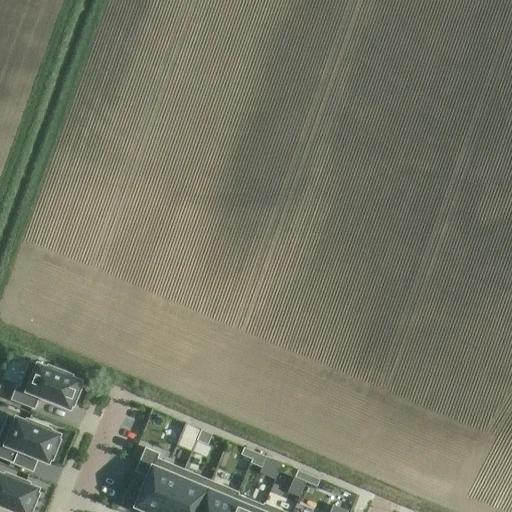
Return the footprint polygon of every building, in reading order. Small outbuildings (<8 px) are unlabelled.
[(39,396),(69,408),(70,403),(72,404),(79,386),(77,386),(79,381),(69,377),(70,376),(48,367),(47,369),(28,361),(18,386),(16,385),(10,400),(34,409),(39,396)] [(0,457),(12,463),(18,450),(47,462),(49,457),(51,458),(58,440),(56,440),(58,435),(48,431),(48,429),(26,421),(26,422),(7,415),(0,431),(0,457)] [(185,423),(175,445),(190,452),(195,440),(200,430),(185,423)] [(200,430),(195,440),(207,445),(211,434),(200,430)] [(243,447),(240,454),(251,459),(249,463),(260,467),(262,463),(265,457),(243,447)] [(148,476),(136,506),(149,511),(165,511),(183,469),(156,458),(158,453),(145,448),(135,471),(148,476)] [(183,469),(165,511),(197,511),(210,481),(183,469)] [(297,470),(294,477),(315,486),(318,479),(297,470)] [(0,504),(18,511),(27,511),(28,511),(29,511),(36,494),(35,493),(37,489),(26,485),(27,483),(5,474),(5,476),(0,474),(0,504)] [(210,481),(197,511),(228,511),(236,495),(237,492),(210,481)] [(236,495),(228,511),(260,511),(263,506),(236,495)] [(263,506),(260,511),(284,511),(264,503),(263,506)]
